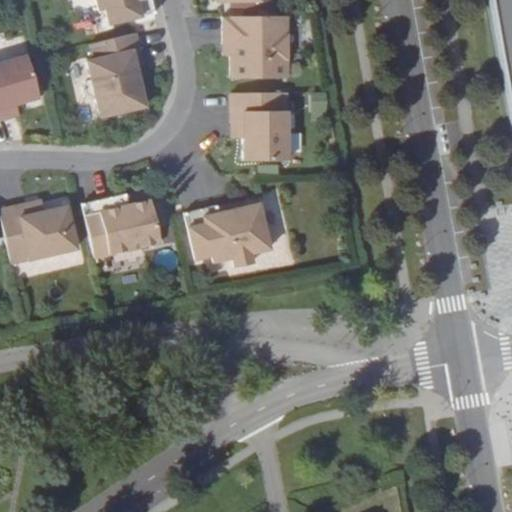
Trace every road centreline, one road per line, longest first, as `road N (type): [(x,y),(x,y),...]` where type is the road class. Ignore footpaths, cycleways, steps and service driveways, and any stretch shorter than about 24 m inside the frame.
road 1 (tertiary): [(464,360),(396,0)]
road 2 (residential): [(173,0),(191,93),(174,139),(123,162),(0,168)]
road 3 (residential): [(206,345),(0,358)]
road 4 (residential): [(366,371),(206,345)]
road 5 (tertiary): [(491,511),(464,360)]
road 6 (residential): [(100,511),(222,433)]
